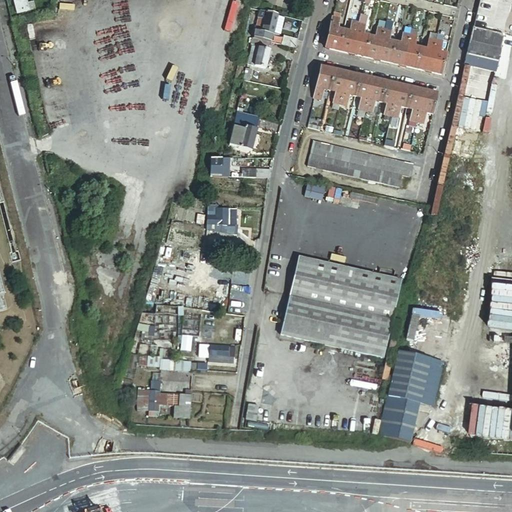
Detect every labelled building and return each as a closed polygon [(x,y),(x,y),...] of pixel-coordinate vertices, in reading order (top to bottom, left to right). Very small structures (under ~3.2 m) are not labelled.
[(33,3),(27,4),(26,0),(14,0),(18,15),(29,12),(35,11),(33,3)] [(483,0),(476,0),(470,27),(476,29),(483,0)] [(272,44),(278,17),(260,13),(254,40),(272,44)] [(335,14),(327,50),(339,53),(344,32),(338,30),(342,16),(335,14)] [(361,15),(361,17),(352,56),(365,59),(370,38),(364,36),(368,17),(361,15)] [(350,33),(344,32),(339,53),(352,56),(361,17),(354,16),(350,33)] [(376,39),(370,38),(365,59),(378,61),(385,30),(387,22),(381,21),(376,39)] [(387,22),(385,30),(378,61),(391,64),(396,44),(390,43),(394,24),(387,22)] [(476,29),(470,27),(463,56),(495,63),(501,34),(490,32),(483,30),(476,29)] [(412,31),(411,37),(404,67),(417,70),(421,50),(415,49),(418,37),(417,37),(418,33),(412,31)] [(428,51),(421,50),(417,70),(429,73),(436,43),(438,35),(432,34),(428,51)] [(402,45),(396,44),(391,64),(404,67),(411,37),(404,35),(402,45)] [(282,46),(296,49),(298,40),(284,37),(282,46)] [(272,44),(254,40),(248,66),(266,70),(272,44)] [(443,44),(436,43),(429,73),(442,76),(447,56),(440,54),(443,44)] [(253,70),(247,69),(244,81),(250,83),(253,70)] [(322,69),(315,100),(322,101),(324,91),(330,92),(335,72),(322,69)] [(348,75),(335,72),(330,92),(336,94),(332,109),(339,111),(341,105),(348,75)] [(361,78),(348,75),(341,105),(347,107),(350,97),(356,98),(361,78)] [(373,80),(361,78),(356,98),(362,100),(358,118),(365,119),(366,111),(373,80)] [(386,83),(373,80),(366,111),(373,113),(376,103),(382,104),(386,83)] [(399,86),(386,83),(382,104),(388,105),(384,121),(391,123),(392,117),(399,86)] [(392,117),(391,123),(397,124),(398,119),(400,108),(407,110),(412,89),(399,86),(392,117)] [(418,123),(425,92),(412,89),(407,110),(413,111),(410,127),(416,129),(418,123)] [(438,95),(425,92),(418,123),(424,124),(426,114),(433,116),(438,95)] [(242,110),(238,109),(234,124),(254,128),(257,119),(241,115),(242,110)] [(254,128),(234,124),(229,147),(249,152),(254,128)] [(352,151),(345,150),(314,143),(308,168),(400,189),(403,176),(411,178),(414,165),(352,151)] [(233,160),(211,160),(211,178),(230,178),(230,164),(233,164),(233,160)] [(242,179),(257,179),(257,171),(242,170),(242,179)] [(313,187),(310,199),(322,202),(325,186),(318,184),(317,188),(313,187)] [(218,211),(218,208),(209,208),(207,218),(209,218),(209,227),(229,227),(229,217),(232,217),(232,211),(218,211)] [(299,258),(290,298),(393,321),(402,281),(299,258)] [(0,311),(8,309),(0,277),(0,311)] [(393,321),(290,298),(282,337),(385,360),(393,321)] [(142,341),(141,346),(140,367),(147,368),(148,358),(149,356),(150,346),(150,342),(142,341)] [(159,347),(150,346),(149,356),(158,356),(159,347)] [(210,347),(209,357),(234,359),(235,348),(210,347)] [(395,353),(385,397),(429,407),(439,363),(395,353)] [(148,358),(147,368),(160,369),(161,361),(161,359),(148,358)] [(176,362),(161,361),(160,369),(175,370),(176,362)] [(177,363),(177,371),(191,372),(191,364),(177,363)] [(145,392),(144,392),(142,412),(149,413),(149,416),(160,417),(160,407),(175,408),(174,418),(191,419),(192,393),(184,392),(184,396),(161,395),(161,393),(145,392)] [(407,443),(416,404),(385,397),(376,437),(407,443)] [(427,415),(429,407),(416,404),(414,412),(427,415)] [(249,405),(246,421),(257,422),(260,407),(249,405)]
